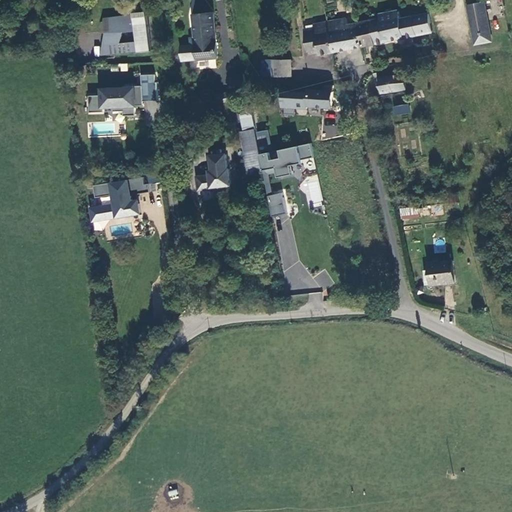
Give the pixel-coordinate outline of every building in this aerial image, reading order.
[(484,4),(468,7),(473,35),(490,32),(484,4)] [(209,11),(189,14),(190,26),(192,37),(186,38),(187,44),(178,46),(179,60),(218,56),(213,11),(209,11)] [(421,37),(429,36),(434,35),(431,14),(413,16),(402,18),(400,11),(383,14),(383,20),(372,22),(377,45),(421,37)] [(149,12),(132,14),(136,53),(153,51),(149,12)] [(129,15),(103,19),(105,35),(101,54),(116,55),(133,53),(133,43),(119,43),(123,33),(131,32),(129,15)] [(364,47),(360,24),(350,26),(349,20),(327,24),(333,54),(364,47)] [(377,45),(372,22),(362,24),(360,24),(364,47),(365,58),(371,58),(370,46),(377,45)] [(333,54),(327,24),(319,26),(320,30),(314,31),(314,34),(304,36),(308,55),(319,53),(320,56),(333,54)] [(490,32),(473,35),(475,45),(492,42),(490,32)] [(273,76),(293,76),(293,60),(273,60),(273,76)] [(416,83),(414,73),(407,74),(409,84),(416,83)] [(241,74),(229,77),(234,96),(249,92),(244,74),(241,74)] [(141,87),(98,89),(98,95),(88,96),(89,113),(122,112),(122,116),(136,115),(135,105),(142,105),(142,102),(157,102),(156,75),(141,76),(141,87)] [(406,91),(403,75),(388,77),(391,93),(406,91)] [(380,95),(391,93),(388,77),(377,79),(380,95)] [(309,105),(332,107),(334,85),(327,85),(327,91),(310,90),(310,92),(309,105)] [(310,92),(285,90),(284,107),(309,109),(309,105),(310,92)] [(231,92),(217,94),(218,103),(233,101),(231,92)] [(408,103),(392,106),(394,116),(410,112),(408,103)] [(264,172),(252,105),(241,107),(245,131),(241,131),(249,175),(264,172)] [(323,139),(340,136),(338,123),(321,126),(323,139)] [(270,130),(258,132),(262,152),(274,149),(270,130)] [(272,152),(262,154),(266,170),(279,167),(281,177),(295,174),(293,165),(305,163),(304,160),(315,157),(312,144),(282,150),(284,158),(273,160),(272,152)] [(227,153),(207,155),(210,174),(196,176),(199,191),(232,187),(227,153)] [(307,176),(312,207),(322,206),(318,175),(307,176)] [(143,179),(130,180),(132,195),(150,192),(149,184),(144,185),(143,179)] [(130,180),(108,184),(111,204),(89,207),(91,222),(141,215),(139,200),(133,200),(132,195),(130,180)] [(106,184),(93,186),(95,197),(108,195),(106,184)] [(283,193),(270,196),(274,216),(288,213),(283,193)] [(443,205),(432,206),(433,215),(444,214),(443,205)] [(419,217),(418,209),(404,211),(405,219),(419,217)] [(463,218),(451,219),(452,226),(464,224),(463,218)] [(455,283),(453,260),(428,263),(429,269),(431,285),(455,283)] [(452,303),(453,288),(446,287),(445,302),(452,303)] [(177,490),(168,491),(169,499),(178,498),(177,490)]
